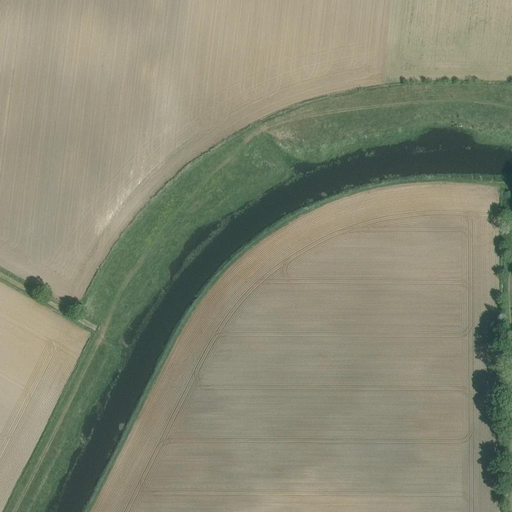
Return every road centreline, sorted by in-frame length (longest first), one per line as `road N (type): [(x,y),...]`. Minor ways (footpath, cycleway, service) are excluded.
road 1 (track): [(511,109),(472,101),(370,108),(253,135),(151,239),(120,287),(13,511)]
road 2 (track): [(511,183),(420,183),(342,195),(236,252),(200,291),(85,511)]
